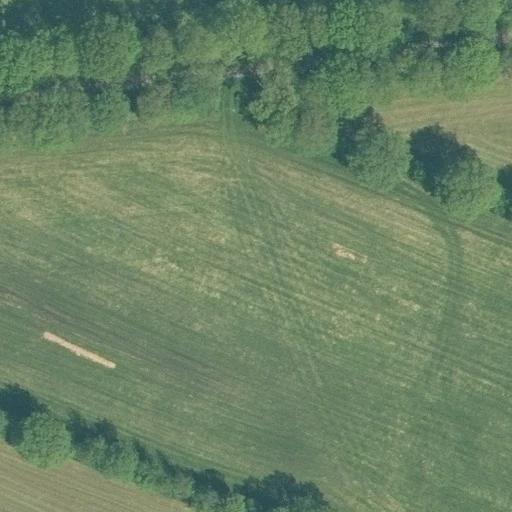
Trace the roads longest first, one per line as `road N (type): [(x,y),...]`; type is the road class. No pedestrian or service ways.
road 1 (unclassified): [(0,99),(511,39)]
road 2 (track): [(0,428),(229,511)]
